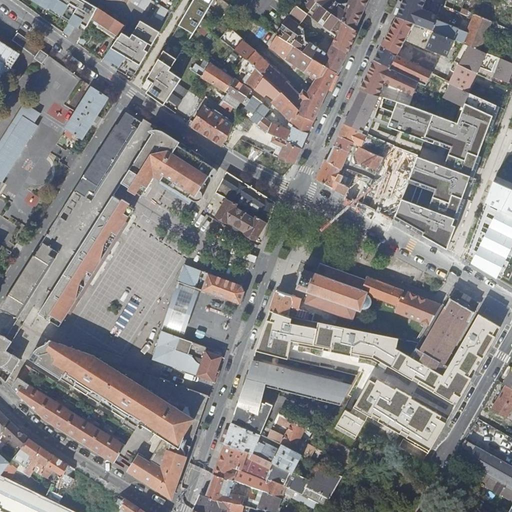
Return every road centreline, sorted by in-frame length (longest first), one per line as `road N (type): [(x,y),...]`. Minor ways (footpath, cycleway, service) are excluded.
road 1 (tertiary): [(511,303),(345,206),(297,191)]
road 2 (residential): [(0,296),(127,90)]
road 3 (residential): [(0,323),(225,393)]
road 4 (tertiary): [(225,393),(297,191)]
road 5 (tertiary): [(297,191),(385,0)]
road 6 (residential): [(127,90),(228,157),(297,191)]
road 7 (residential): [(159,511),(36,434),(0,399)]
road 8 (residential): [(3,0),(127,90)]
road 9 (residential): [(511,342),(447,457)]
road 10 (tertiary): [(183,511),(225,393)]
